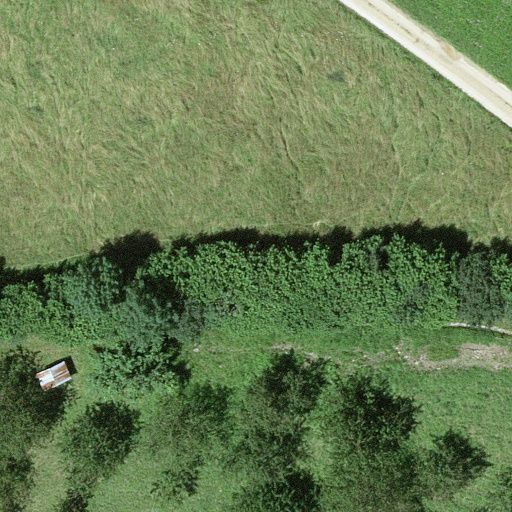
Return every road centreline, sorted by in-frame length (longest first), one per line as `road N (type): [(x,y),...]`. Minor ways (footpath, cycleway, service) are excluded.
road 1 (track): [(511,335),(305,322),(0,333)]
road 2 (track): [(357,0),(511,109)]
